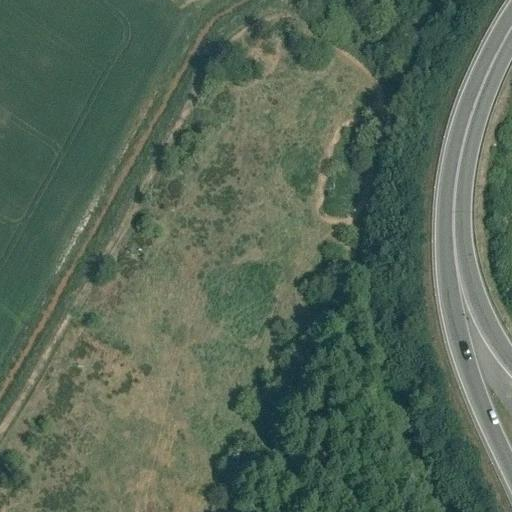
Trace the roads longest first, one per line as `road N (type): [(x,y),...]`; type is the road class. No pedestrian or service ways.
road 1 (motorway): [(511,15),(456,136),(442,226),(448,324),(467,386),(511,479)]
road 2 (motorway): [(511,369),(475,316),(465,286),(459,209),(472,138),(511,45)]
